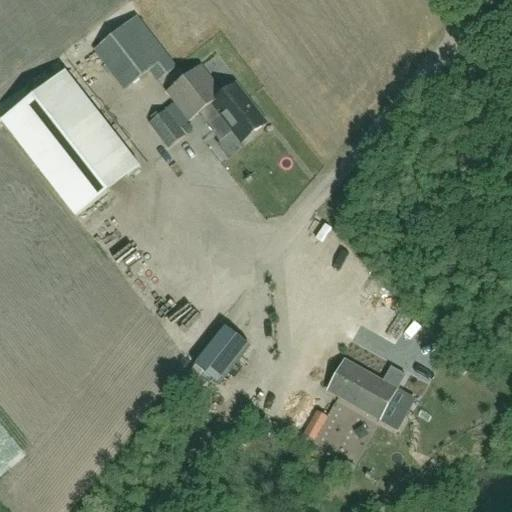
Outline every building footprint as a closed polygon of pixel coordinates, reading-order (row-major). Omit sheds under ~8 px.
[(158,84),(167,76),(178,68),(137,16),(92,51),(124,91),(149,72),(158,84)] [(241,144),(267,125),(236,85),(223,95),(201,67),(167,94),(189,123),(199,116),(220,143),(233,133),(241,144)] [(6,119),(0,123),(75,218),(78,216),(140,167),(65,72),(6,119)] [(167,151),(189,135),(168,110),(148,125),(167,151)] [(224,327),(194,365),(220,385),(250,348),(224,327)] [(328,391),(356,406),(378,419),(395,389),(345,361),(328,391)] [(331,447),(341,432),(326,422),(316,437),(331,447)]
